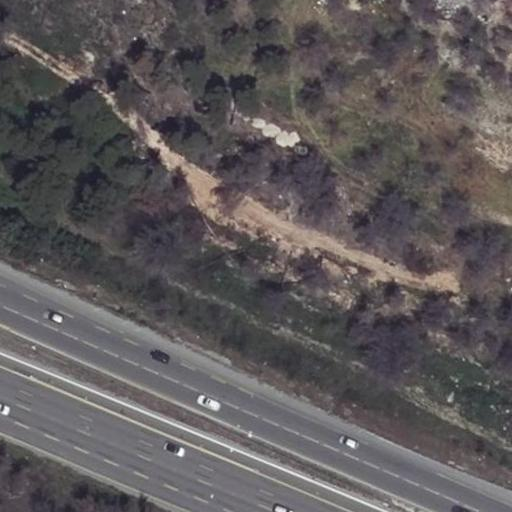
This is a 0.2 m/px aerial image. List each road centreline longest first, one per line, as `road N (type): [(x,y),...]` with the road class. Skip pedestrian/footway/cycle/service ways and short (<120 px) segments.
road 1 (track): [(511,449),(98,241),(0,171)]
road 2 (motorway): [(482,508),(0,285)]
road 3 (motorway): [(482,508),(0,305)]
road 4 (motorway): [(0,395),(282,511)]
